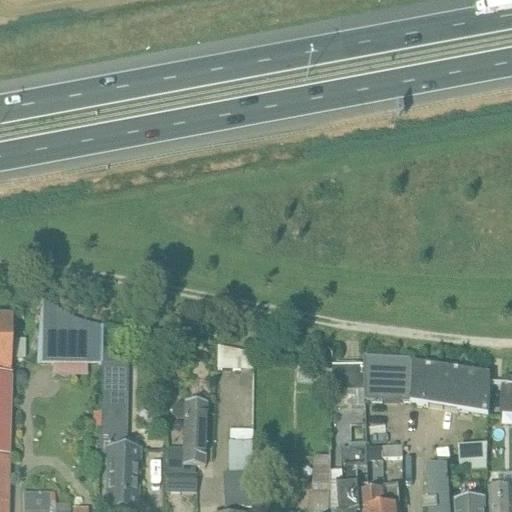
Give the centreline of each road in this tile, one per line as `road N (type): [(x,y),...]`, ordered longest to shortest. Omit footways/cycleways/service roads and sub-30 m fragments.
road 1 (motorway): [(511,12),(0,108)]
road 2 (motorway): [(0,154),(511,59)]
